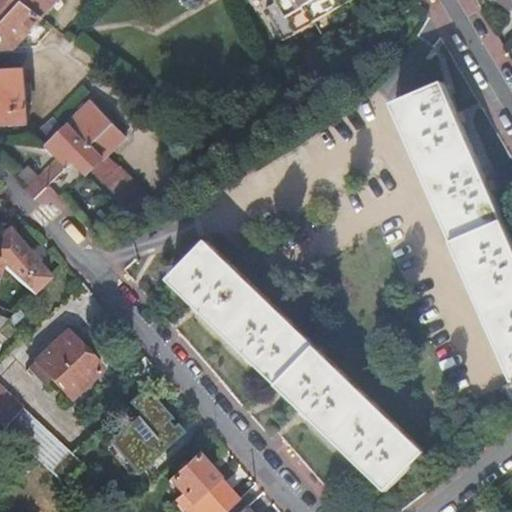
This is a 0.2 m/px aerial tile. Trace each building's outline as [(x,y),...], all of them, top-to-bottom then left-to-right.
[(0,0),(0,27),(23,3),(25,0),(0,0)] [(25,0),(23,3),(42,18),(59,0),(25,0)] [(274,0),(276,2),(263,10),(281,41),(339,7),(335,0),(274,0)] [(511,0),(497,0),(511,12),(511,0)] [(42,18),(23,3),(0,27),(0,49),(14,49),(42,18)] [(23,68),(0,69),(0,127),(26,126),(23,68)] [(511,243),(443,85),(392,107),(511,380),(511,382),(502,387),(511,409),(511,243)] [(73,162),(132,219),(150,201),(117,167),(116,168),(104,156),(124,136),(91,103),(61,131),(52,119),(33,135),(46,151),(48,150),(58,160),(26,192),(34,201),(73,162)] [(0,235),(0,266),(33,297),(51,280),(38,265),(34,268),(24,257),(28,254),(7,230),(0,235)] [(424,453),(208,243),(170,282),(386,492),(424,453)] [(38,265),(28,254),(24,257),(34,268),(38,265)] [(101,372),(66,335),(34,365),(69,402),(101,372)] [(139,385),(156,371),(145,358),(128,372),(139,385)] [(0,427),(63,486),(81,466),(0,389),(0,427)] [(151,463),(184,434),(146,390),(129,404),(139,416),(115,436),(133,456),(125,463),(138,477),(152,464),(151,463)] [(189,505),(194,511),(227,511),(238,502),(197,457),(168,483),(180,497),(175,501),(183,510),(189,505)] [(266,511),(273,506),(263,494),(242,511),(266,511)]
